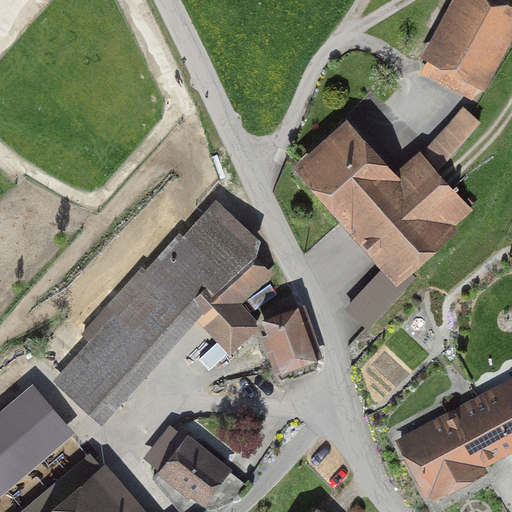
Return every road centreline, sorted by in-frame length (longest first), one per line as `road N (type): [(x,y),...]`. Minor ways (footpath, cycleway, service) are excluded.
road 1 (tertiary): [(413,511),(389,487),(312,282),(168,0)]
road 2 (track): [(267,202),(288,120),(322,58),(415,0)]
